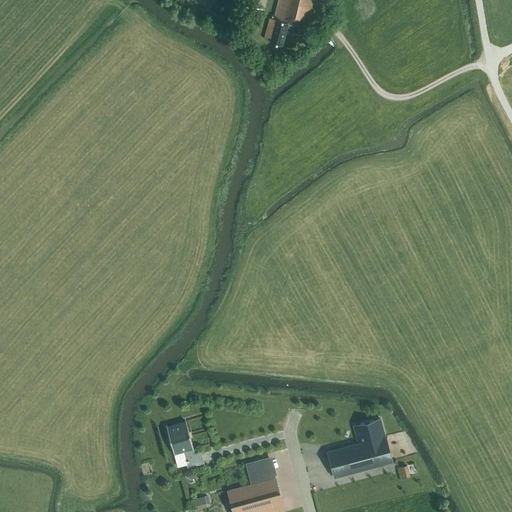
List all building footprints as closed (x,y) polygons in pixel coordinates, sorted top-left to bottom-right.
[(245,0),(244,4),(264,9),(265,0),(245,0)] [(310,28),(316,0),(278,0),(274,15),(272,15),(271,18),(270,17),(264,38),(270,39),(269,42),(282,45),(288,22),(310,28)] [(239,26),(249,28),(252,16),(242,14),(239,26)] [(328,450),(335,476),(393,460),(386,435),(385,435),(381,417),(355,424),(359,442),(328,450)] [(194,449),(186,421),(166,426),(174,454),(185,451),(186,457),(188,466),(203,462),(200,453),(194,454),(193,449),(194,449)] [(406,433),(392,436),(395,451),(412,448),(411,443),(408,443),(406,433)] [(274,474),(269,458),(247,464),(253,483),(227,490),(232,511),(285,511),(275,474),(274,474)] [(207,506),(204,496),(192,499),(195,509),(207,506)]
